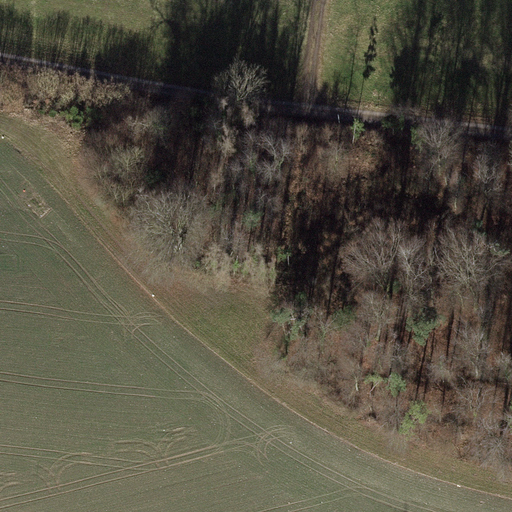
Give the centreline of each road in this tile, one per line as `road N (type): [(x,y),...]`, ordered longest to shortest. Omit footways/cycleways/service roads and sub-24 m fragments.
road 1 (track): [(307,109),(183,97),(0,59)]
road 2 (track): [(307,109),(511,134)]
